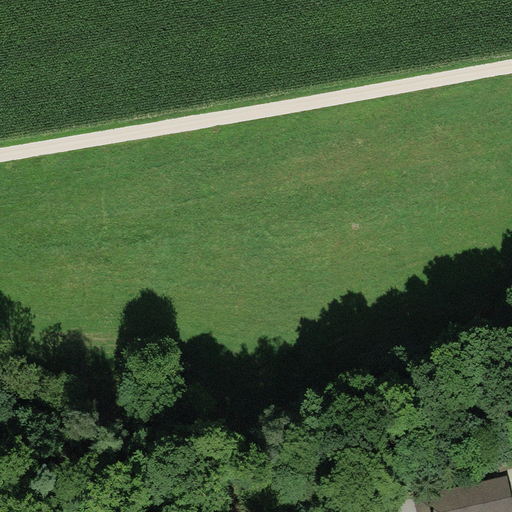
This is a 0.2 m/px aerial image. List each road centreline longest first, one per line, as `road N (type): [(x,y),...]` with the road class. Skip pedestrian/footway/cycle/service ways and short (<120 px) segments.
road 1 (track): [(0,159),(511,64)]
road 2 (track): [(0,406),(195,511)]
